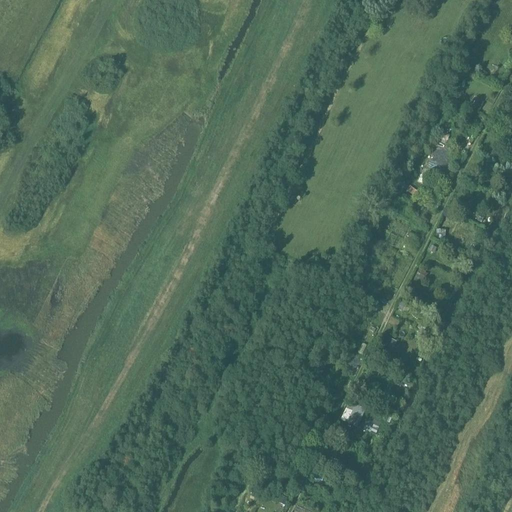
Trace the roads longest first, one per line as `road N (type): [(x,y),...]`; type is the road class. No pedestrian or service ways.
road 1 (track): [(303,0),(164,301),(40,511)]
road 2 (track): [(511,76),(290,511)]
